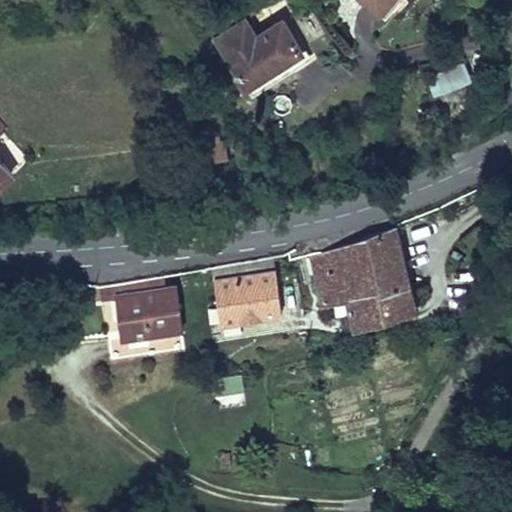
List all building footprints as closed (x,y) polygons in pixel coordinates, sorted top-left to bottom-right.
[(376,0),(365,0),(380,12),(385,7),(376,0)] [(376,0),(385,7),(385,6),(391,11),(400,0),(376,0)] [(307,61),(282,23),(256,40),(245,23),(217,40),(253,95),(307,61)] [(464,63),(425,79),(432,99),(472,83),(464,63)] [(0,184),(13,173),(0,159),(0,137),(6,132),(0,125),(0,184)] [(198,132),(205,162),(230,157),(227,140),(222,140),(220,127),(198,132)] [(324,301),(348,296),(355,320),(414,302),(395,224),(313,253),(324,301)] [(214,273),(221,322),(282,313),(275,271),(266,272),(265,266),(214,273)] [(116,298),(122,338),(107,340),(110,360),(185,348),(176,286),(165,288),(163,276),(114,284),(116,298)] [(101,300),(116,298),(114,284),(99,287),(101,300)]
